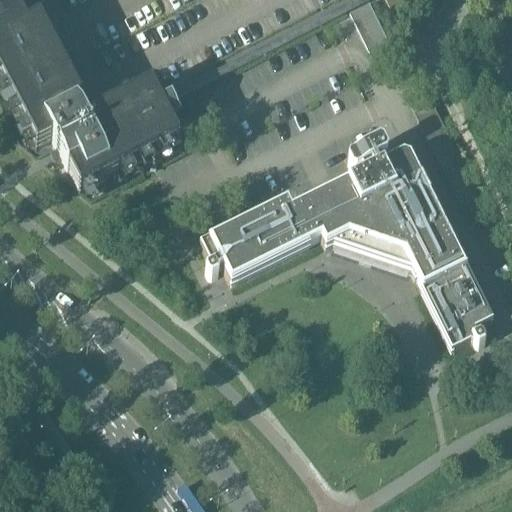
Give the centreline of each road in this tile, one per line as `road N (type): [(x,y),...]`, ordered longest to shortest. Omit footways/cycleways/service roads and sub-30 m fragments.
road 1 (tertiary): [(245,511),(158,394),(0,248)]
road 2 (tertiary): [(0,315),(85,393),(178,511)]
